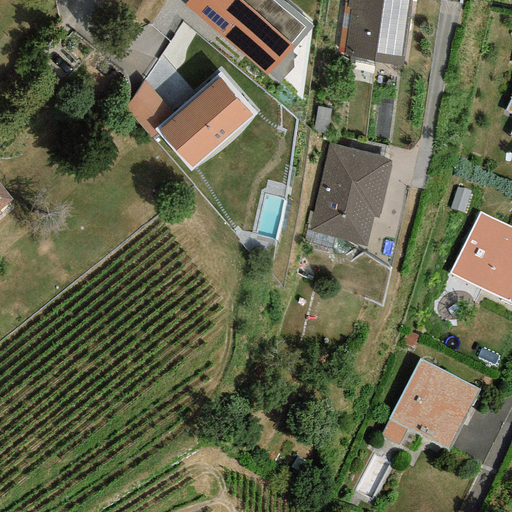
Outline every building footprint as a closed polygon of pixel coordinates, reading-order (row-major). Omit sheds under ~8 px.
[(239,0),(188,0),(184,5),(265,75),(291,45),(290,44),(239,0)] [(270,0),(239,0),(290,44),(303,28),(270,0)] [(402,66),(411,0),(344,0),(338,53),(343,53),(343,57),(402,66)] [(251,115),(219,79),(174,118),(158,131),(191,168),(251,115)] [(174,118),(143,80),(125,107),(150,138),(174,118)] [(378,219),(390,161),(378,155),(329,144),(308,231),(366,247),(373,218),(378,219)] [(0,208),(11,199),(0,186),(0,208)] [(511,227),(479,212),(449,273),(510,303),(511,299),(511,227)] [(479,389),(419,358),(379,435),(399,445),(407,429),(447,450),(479,389)]
